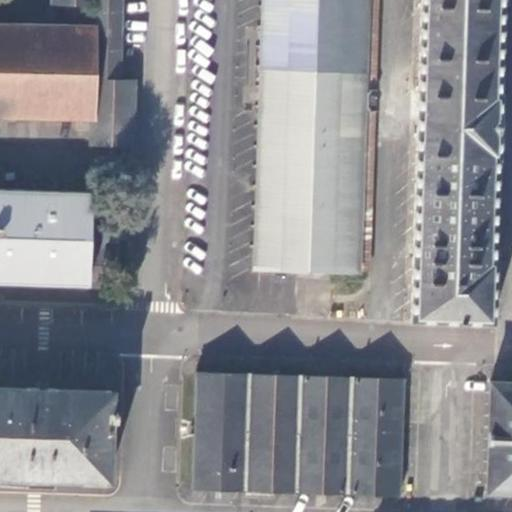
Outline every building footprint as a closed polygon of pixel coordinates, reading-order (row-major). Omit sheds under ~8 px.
[(88,144),(129,145),(131,80),(116,79),(117,0),(49,0),(49,3),(60,3),(59,26),(0,24),(0,116),(89,119),(88,144)] [(356,271),(357,240),(364,0),(260,0),(251,267),(356,271)] [(364,0),(357,240),(370,240),(377,0),(364,0)] [(422,0),(413,315),(483,318),(486,263),(484,263),(487,154),(490,154),(491,98),(488,98),(490,0),(422,0)] [(0,282),(87,285),(89,192),(0,189),(0,282)] [(189,489),(396,496),(400,379),(193,373),(189,489)] [(483,493),(511,494),(511,382),(486,382),(483,493)] [(0,478),(104,482),(106,392),(0,388),(0,478)]
